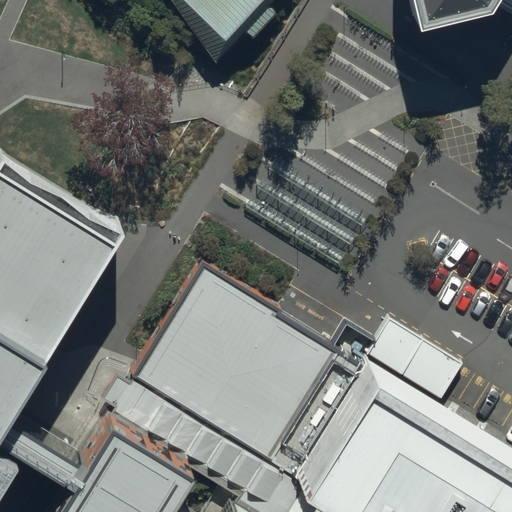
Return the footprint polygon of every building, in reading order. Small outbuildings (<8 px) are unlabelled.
[(0,85),(0,110),(65,154),(77,135),(63,125),(79,103),(67,95),(72,88),(84,96),(121,40),(62,0),(0,0),(0,24),(15,34),(20,27),(28,33),(17,50),(31,59),(27,65),(14,56),(0,77),(0,83),(1,84),(0,85)] [(511,0),(170,0),(180,13),(211,58),(238,29),(248,33),(270,8),(267,0),(404,0),(407,13),(455,2),(463,0),(500,0),(511,7),(511,0)] [(0,445),(5,437),(0,434),(0,392),(6,382),(36,334),(104,218),(111,208),(118,197),(0,124),(0,445)] [(287,479),(361,356),(363,352),(333,334),(279,302),(194,251),(135,348),(114,383),(107,396),(101,405),(87,429),(66,464),(36,511),(143,511),(146,508),(153,511),(219,511),(229,496),(256,511),(279,511),(296,484),(287,479)] [(460,360),(387,317),(365,355),(438,398),(460,360)] [(511,511),(511,447),(361,356),(287,479),(296,484),(279,511),(511,511)] [(256,511),(229,496),(219,511),(256,511)]
